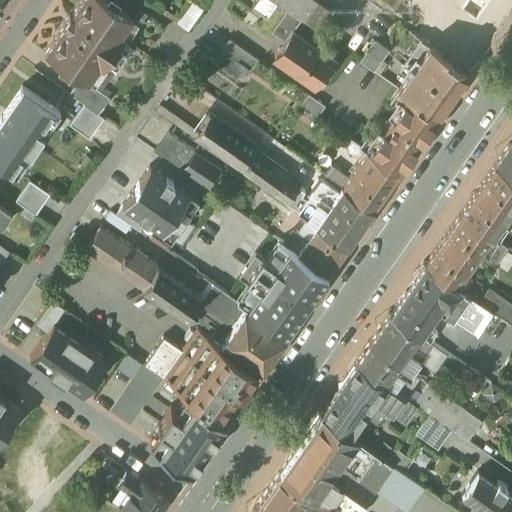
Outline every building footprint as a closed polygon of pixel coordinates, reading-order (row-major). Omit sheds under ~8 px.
[(133,19),(106,0),(82,0),(71,16),(70,15),(63,25),(64,26),(45,54),(80,78),(91,86),(105,67),(125,38),(121,36),(133,19)] [(193,0),(192,0),(178,22),(190,30),(204,6),(193,0)] [(277,4),(271,0),(257,0),(252,8),(267,18),(277,4)] [(339,18),(314,0),(271,0),(277,4),(287,11),(301,20),(325,37),(339,18)] [(503,22),(476,3),(471,0),(421,0),(429,5),(428,6),(459,28),(464,20),(492,39),(503,22)] [(511,0),(478,0),(476,3),(503,22),(511,8),(511,0)] [(301,20),(287,11),(272,32),(285,41),(293,30),(294,30),(301,20)] [(443,32),(417,14),(407,29),(430,45),(441,53),(452,37),(444,31),(443,32)] [(452,37),(441,53),(468,72),(492,39),(464,20),(459,28),(452,37)] [(294,30),(293,30),(285,41),(274,56),(314,83),(321,72),(325,75),(332,64),(329,62),(332,57),(294,30)] [(230,40),(215,62),(237,77),(252,55),(230,40)] [(387,51),(374,42),(360,62),(373,71),(387,51)] [(441,53),(430,45),(399,89),(437,117),(468,72),(441,53)] [(105,67),(92,85),(100,91),(113,73),(105,67)] [(91,86),(80,78),(69,93),(99,113),(110,97),(100,91),(92,85),(91,86)] [(2,119),(38,144),(59,113),(22,87),(21,89),(22,89),(3,118),(2,117),(1,118),(2,119)] [(407,96),(369,151),(352,138),(351,139),(366,150),(367,150),(398,172),(437,117),(399,89),(398,90),(407,96)] [(326,106),(308,94),(302,104),(319,116),(326,106)] [(104,118),(84,104),(69,125),(89,139),(104,118)] [(258,146),(211,113),(194,137),(287,203),(291,197),(298,187),(252,155),(258,146)] [(38,144),(2,119),(0,121),(0,163),(17,175),(38,144)] [(341,153),(291,119),(276,140),(326,175),(333,166),(341,153)] [(194,150),(169,133),(156,153),(181,170),(194,150)] [(511,140),(495,165),(511,176),(511,140)] [(398,172),(367,150),(366,150),(348,177),(342,186),(373,209),(398,172)] [(478,189),(510,210),(511,207),(511,176),(495,165),(478,189)] [(198,199),(150,166),(123,205),(139,216),(146,222),(170,238),(198,199)] [(348,177),(333,166),(326,175),(325,176),(341,187),(342,186),(348,177)] [(373,209),(342,186),(341,187),(338,192),(321,179),(320,181),(318,179),(311,188),(314,190),(303,205),(291,197),(287,203),(318,225),(348,246),(373,209)] [(50,195),(30,181),(16,201),(36,215),(50,195)] [(510,210),(478,189),(460,214),(492,236),(510,210)] [(12,213),(0,204),(0,226),(2,227),(12,213)] [(443,239),(474,261),(481,251),(488,255),(495,239),(492,236),(460,214),(443,239)] [(139,216),(132,226),(140,231),(146,222),(139,216)] [(159,265),(100,225),(85,249),(143,288),(143,289),(187,320),(188,319),(202,298),(158,267),(159,265)] [(348,246),(318,225),(308,239),(297,231),(287,245),(328,274),(348,246)] [(474,261),(443,239),(425,264),(457,286),(474,261)] [(9,252),(0,245),(0,262),(1,263),(9,252)] [(254,266),(305,303),(309,298),(310,299),(328,274),(288,245),(275,264),(262,255),(254,266)] [(508,267),(511,262),(511,252),(508,249),(499,260),(508,267)] [(457,286),(425,264),(408,289),(437,309),(438,308),(477,334),(482,327),(492,311),(457,286)] [(305,303),(254,266),(246,277),(259,286),(246,305),(286,333),(304,308),(302,307),(305,303)] [(437,309),(408,289),(391,314),(431,342),(437,332),(426,325),(437,309)] [(511,323),(511,306),(488,290),(479,302),(492,311),(506,321),(511,324),(511,323)] [(246,305),(245,304),(237,318),(235,317),(233,320),(235,321),(232,325),(208,307),(210,304),(202,298),(188,319),(199,327),(199,328),(257,370),(259,371),(286,333),(246,305)] [(506,321),(492,311),(482,327),(496,336),(506,321)] [(431,342),(391,314),(390,314),(369,344),(411,373),(411,372),(432,343),(431,342)] [(106,358),(53,322),(29,357),(82,393),(106,358)] [(257,370),(199,328),(183,350),(164,336),(144,363),(171,382),(226,421),(227,420),(220,415),(238,390),(242,393),(244,393),(250,384),(250,382),(249,382),(257,370)] [(411,373),(369,344),(356,363),(393,389),(398,382),(410,390),(419,377),(411,372),(411,373)] [(129,373),(138,358),(129,352),(119,367),(129,373)] [(393,389),(356,363),(321,414),(351,434),(366,412),(377,420),(386,408),(393,413),(394,411),(405,419),(412,410),(416,405),(415,404),(405,397),(393,389)] [(226,421),(171,382),(156,402),(158,403),(170,411),(149,441),(191,471),(226,421)] [(465,410),(428,384),(415,404),(451,430),(465,410)] [(0,435),(20,407),(0,393),(0,435)] [(321,414),(279,473),(309,494),(322,502),(324,499),(342,511),(343,511),(344,511),(360,511),(366,505),(329,479),(339,465),(375,491),(376,490),(393,464),(351,434),(321,414)] [(68,444),(38,423),(18,453),(21,455),(16,463),(29,472),(34,464),(46,472),(48,474),(68,444)] [(393,464),(376,490),(408,511),(425,486),(393,464)] [(511,511),(511,494),(505,489),(507,486),(498,480),(496,483),(478,471),(461,495),(474,504),(485,511),(511,511)] [(46,472),(27,492),(37,501),(56,482),(48,474),(46,472)] [(160,511),(169,500),(128,472),(119,486),(131,495),(121,509),(126,511),(160,511)] [(296,511),(309,494),(279,473),(256,507),(262,511),(296,511)] [(309,494),(296,511),(314,511),(322,502),(309,494)] [(126,511),(121,509),(103,496),(92,511),(126,511)] [(322,502),(314,511),(342,511),(324,499),(322,502)]
